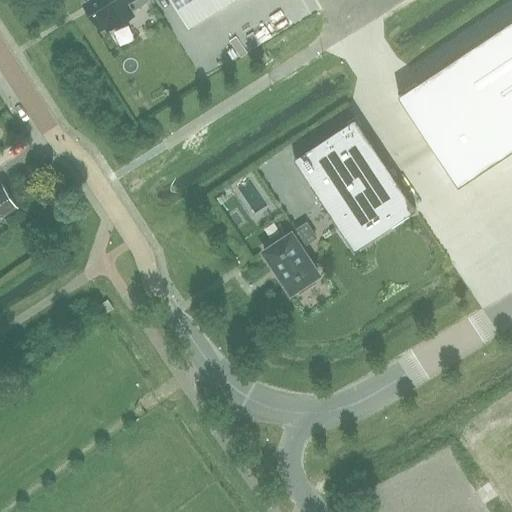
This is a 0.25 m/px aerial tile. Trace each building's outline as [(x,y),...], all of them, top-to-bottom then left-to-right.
[(90,0),(86,3),(101,28),(105,26),(107,28),(132,13),(131,10),(147,0),(146,0),(90,0)] [(176,0),(192,26),(233,0),(176,0)] [(459,185),(511,150),(511,19),(398,95),(459,185)] [(416,209),(355,117),(294,158),(354,250),(416,209)] [(0,219),(17,208),(1,184),(0,184),(0,219)] [(315,217),(264,251),(291,292),(297,288),(300,292),(315,282),(312,278),(318,274),(307,257),(330,241),(315,217)]
